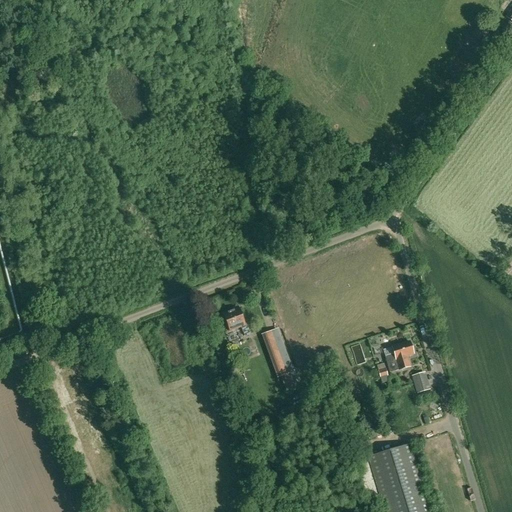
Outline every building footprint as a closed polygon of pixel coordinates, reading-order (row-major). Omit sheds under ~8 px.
[(494,54),(498,48),(486,39),(481,44),(494,54)] [(469,83),(455,74),(450,81),(465,90),(469,83)] [(230,331),(241,327),(245,337),(250,335),(246,325),(245,325),(238,309),(224,315),(230,331)] [(293,371),(282,341),(269,346),(280,375),(293,371)] [(410,367),(407,357),(414,354),(410,342),(392,347),(394,354),(385,357),(390,373),(399,370),(410,367)] [(384,364),(377,366),(380,378),(388,375),(384,364)] [(417,393),(421,392),(430,389),(425,372),(412,376),(417,393)] [(344,422),(362,414),(358,403),(339,410),(344,422)] [(368,457),(384,511),(430,511),(410,444),(368,457)]
